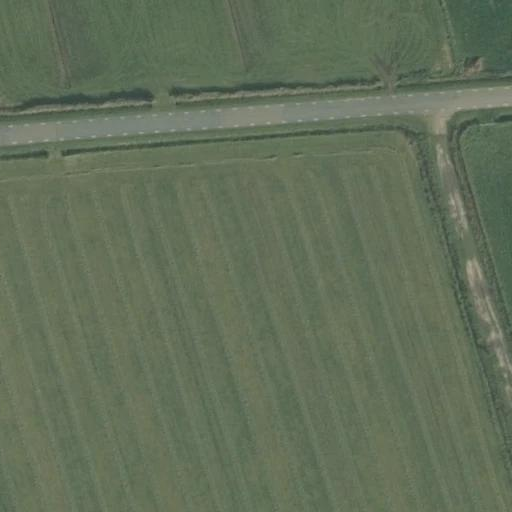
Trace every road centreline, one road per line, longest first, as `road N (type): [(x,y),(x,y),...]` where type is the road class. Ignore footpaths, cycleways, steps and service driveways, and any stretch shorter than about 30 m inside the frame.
road 1 (unclassified): [(511,96),(0,135)]
road 2 (track): [(511,404),(425,103)]
